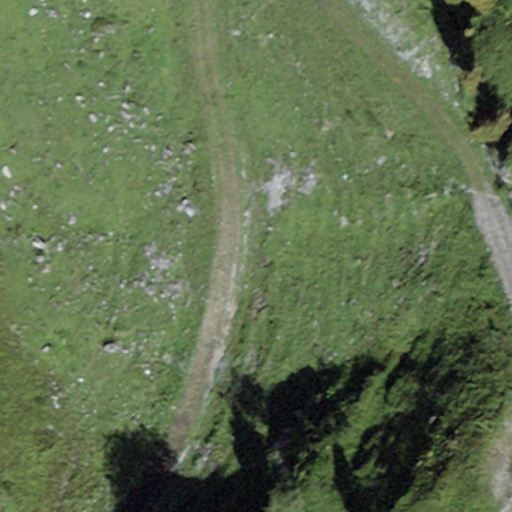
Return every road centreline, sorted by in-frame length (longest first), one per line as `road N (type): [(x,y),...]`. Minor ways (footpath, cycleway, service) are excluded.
road 1 (track): [(198,0),(231,224),(228,276),(208,354),(139,511)]
road 2 (track): [(511,252),(471,166),(339,0)]
